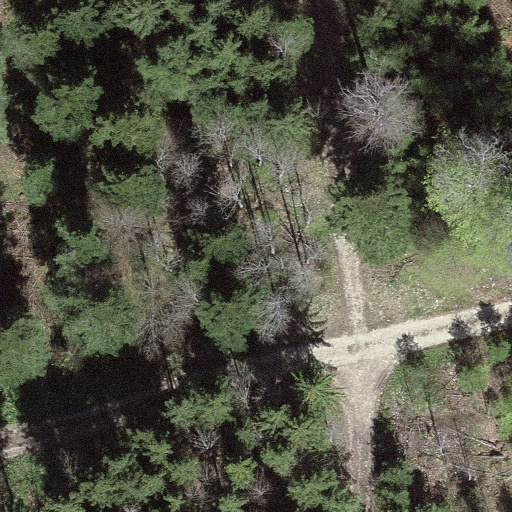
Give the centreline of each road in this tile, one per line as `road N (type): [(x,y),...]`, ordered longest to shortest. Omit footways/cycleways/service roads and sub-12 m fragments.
road 1 (track): [(0,445),(511,311)]
road 2 (track): [(303,0),(372,345),(351,511)]
